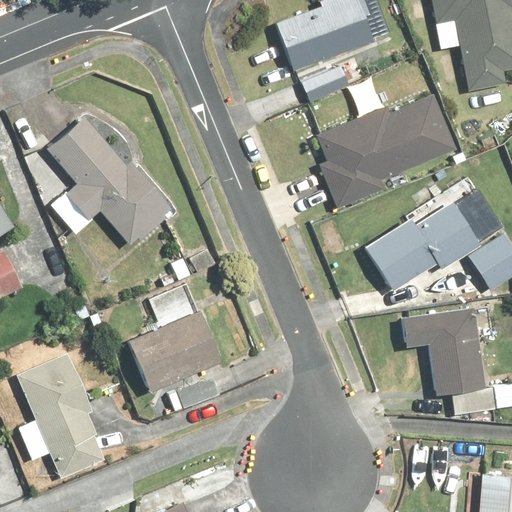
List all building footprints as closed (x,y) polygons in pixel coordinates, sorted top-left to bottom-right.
[(376,42),(361,0),(317,0),(267,18),(287,73),(376,42)] [(511,0),(423,0),(426,25),(449,22),(456,90),(502,86),(500,75),(511,73),(511,27),(510,11),(511,10),(511,0)] [(426,94),(311,139),(319,160),(307,165),(326,215),(383,193),(379,182),(449,154),(426,94)] [(82,115),(39,152),(69,186),(56,197),(82,228),(95,217),(123,249),(166,213),(82,115)] [(511,253),(463,180),(353,251),(388,304),(459,258),(482,293),(511,273),(511,253)] [(0,215),(0,233),(8,229),(0,215)] [(169,244),(148,255),(158,273),(179,262),(169,244)] [(0,253),(0,294),(18,285),(0,253)] [(468,313),(391,324),(395,355),(419,351),(426,401),(479,394),(468,313)] [(194,314),(118,346),(142,401),(163,391),(174,415),(228,392),(194,314)] [(64,353),(7,378),(27,423),(12,429),(27,464),(43,457),(54,481),(104,459),(82,409),(88,407),(64,353)] [(511,511),(511,478),(468,476),(465,511),(511,511)]
